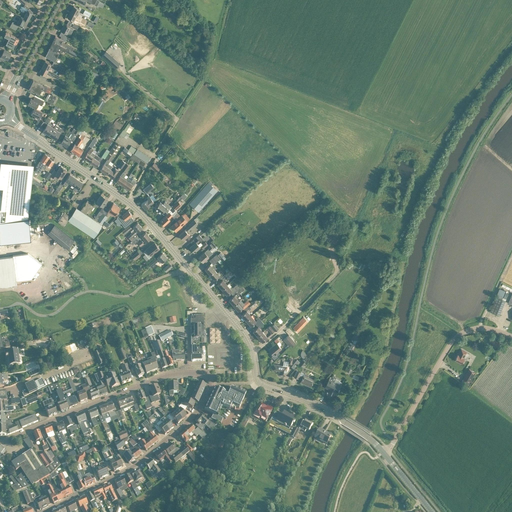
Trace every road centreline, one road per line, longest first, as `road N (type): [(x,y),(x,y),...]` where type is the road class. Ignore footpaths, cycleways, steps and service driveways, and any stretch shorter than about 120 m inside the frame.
road 1 (tertiary): [(252,352),(134,207),(17,125)]
road 2 (residential): [(209,378),(188,372),(150,380),(0,440)]
road 3 (residential): [(45,511),(174,434),(198,407),(209,378)]
road 4 (unclassified): [(382,452),(460,333),(483,327),(511,335)]
road 5 (unclassified): [(252,352),(336,272),(335,234)]
road 6 (tertiary): [(382,452),(255,376)]
